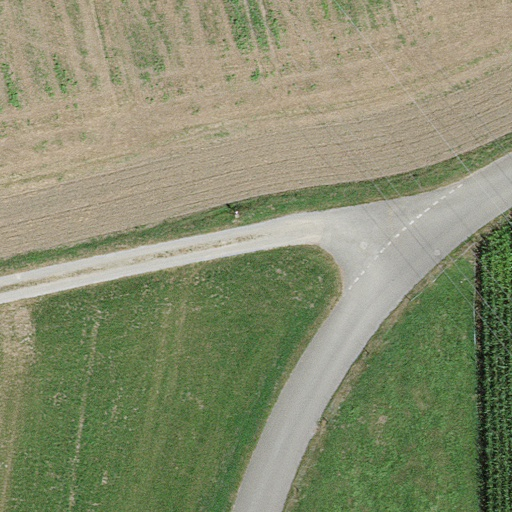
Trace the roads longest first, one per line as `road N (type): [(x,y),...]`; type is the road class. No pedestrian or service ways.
road 1 (residential): [(511,188),(424,229),(282,402),(250,511)]
road 2 (track): [(0,295),(313,229),(424,229)]
